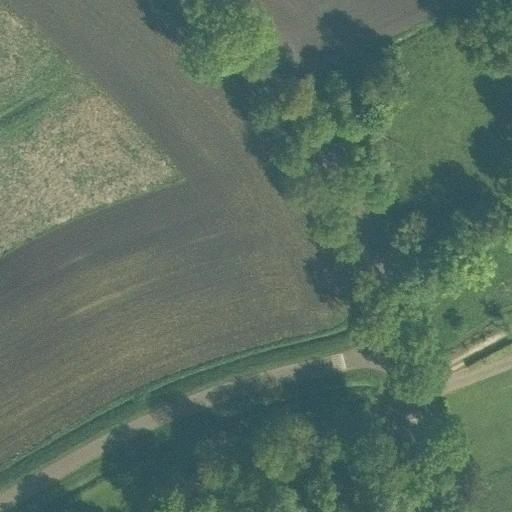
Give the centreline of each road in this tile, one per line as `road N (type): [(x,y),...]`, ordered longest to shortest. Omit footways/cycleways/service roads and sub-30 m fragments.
road 1 (unclassified): [(0,501),(179,407),(263,377),(397,347)]
road 2 (tertiary): [(397,347),(380,270),(341,178),(288,101),(192,0)]
road 3 (tertiary): [(434,511),(397,347)]
